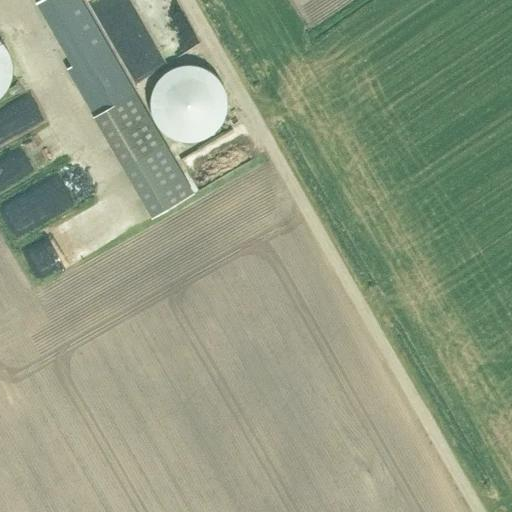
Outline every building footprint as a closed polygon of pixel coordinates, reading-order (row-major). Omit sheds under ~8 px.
[(195,192),(166,142),(82,0),(38,0),(37,1),(74,64),(68,67),(155,216),(195,192)] [(0,98),(4,95),(7,91),(10,86),(12,82),(13,77),(14,72),(14,67),(13,61),(12,57),(10,52),(7,48),(4,44),(0,40),(0,39),(0,98)] [(152,95),(151,102),(152,109),(154,116),(157,123),(161,128),(166,133),(172,137),(179,139),(186,140),(193,140),(200,139),(206,137),(212,133),(218,128),(222,122),(225,116),(227,109),(228,102),(227,95),(225,89),(222,82),(218,77),(212,72),(206,68),(200,66),(193,64),(186,64),(179,66),(172,68),(166,72),(161,77),(157,82),(154,89),(152,95)] [(0,147),(37,124),(24,104),(0,119),(0,147)] [(40,150),(9,170),(22,189),(74,156),(57,130),(36,144),(40,150)] [(85,162),(5,204),(24,240),(112,194),(95,162),(87,166),(85,162)] [(79,266),(67,240),(54,246),(51,239),(29,249),(45,282),(79,266)]
